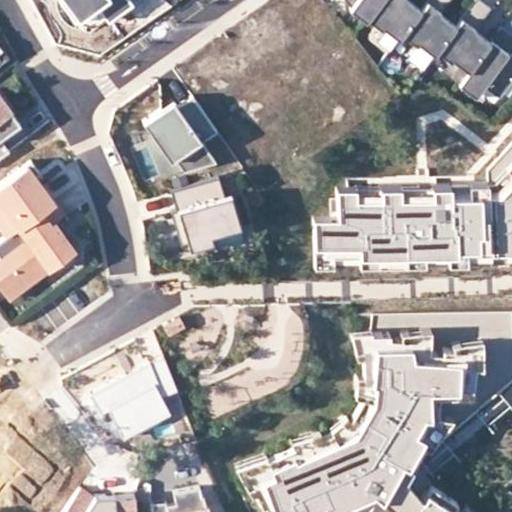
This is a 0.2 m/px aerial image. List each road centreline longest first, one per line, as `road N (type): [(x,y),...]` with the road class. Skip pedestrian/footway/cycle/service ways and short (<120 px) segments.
road 1 (residential): [(67,108),(111,187),(131,311),(55,351)]
road 2 (residential): [(67,108),(228,0)]
road 3 (residential): [(0,4),(67,108)]
